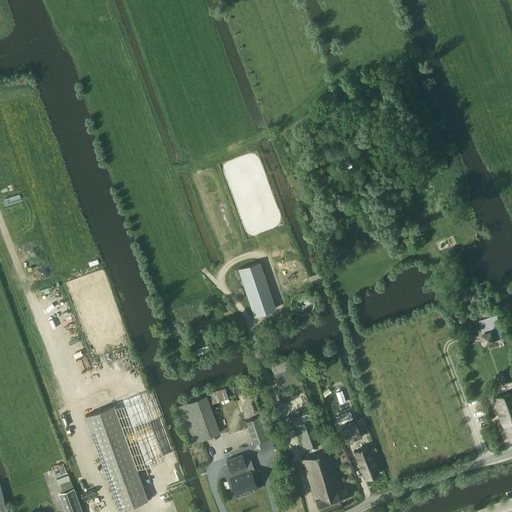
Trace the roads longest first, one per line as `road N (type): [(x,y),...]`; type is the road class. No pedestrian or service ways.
road 1 (track): [(313,511),(277,390),(236,308),(203,272),(102,0)]
road 2 (track): [(113,511),(0,221)]
road 3 (unclassified): [(352,511),(511,452)]
